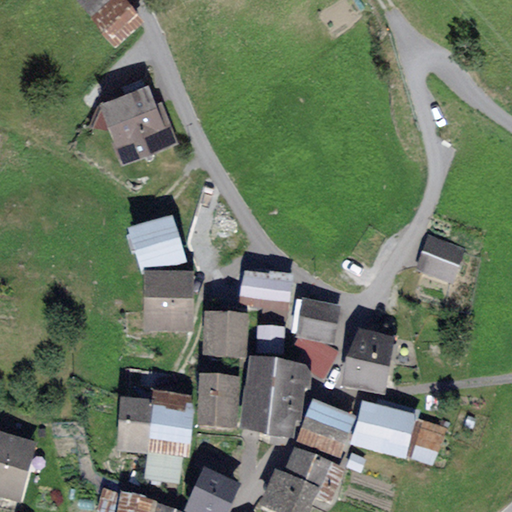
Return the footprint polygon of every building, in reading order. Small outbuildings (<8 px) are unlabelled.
[(128,0),(82,0),(119,47),(148,24),(128,0)] [(150,83),(105,99),(129,163),(177,142),(150,83)] [(173,217),(133,232),(150,277),(190,264),(173,217)] [(462,252),(428,240),(417,271),(451,283),(462,252)] [(296,280),(245,277),(243,315),(258,316),(283,318),(293,318),(296,280)] [(193,283),(154,282),(153,336),(192,337),(193,283)] [(345,307),(304,302),(299,344),(339,349),(345,307)] [(283,318),(258,316),(257,349),(282,350),(283,318)] [(254,321),(213,318),(210,362),(252,364),(254,321)] [(400,352),(364,344),(353,386),(389,394),(400,352)] [(306,374),(262,367),(251,434),(295,441),(306,374)] [(244,381),(208,380),(207,432),(243,432),(244,381)] [(139,405),(153,406),(156,388),(140,387),(139,405)] [(158,409),(129,405),(121,459),(144,462),(140,488),(181,494),(186,460),(193,397),(159,393),(158,409)] [(360,418),(317,401),(300,446),(343,463),(360,418)] [(417,417),(367,408),(359,448),(409,458),(417,417)] [(412,460),(431,467),(440,439),(431,425),(420,423),(412,460)] [(44,449),(0,435),(0,493),(27,502),(44,449)] [(322,511),(340,471),(298,453),(287,478),(276,473),(258,511),(322,511)] [(228,511),(239,485),(208,474),(193,511),(228,511)] [(148,511),(150,506),(127,501),(124,511),(148,511)]
